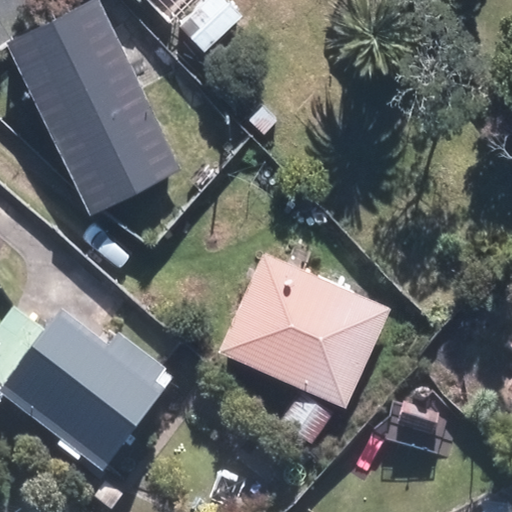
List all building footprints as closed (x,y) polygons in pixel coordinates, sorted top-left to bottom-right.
[(183,163),(103,0),(74,0),(6,33),(91,207),(183,163)] [(154,0),(171,17),(189,0),(154,0)] [(204,48),(243,11),(232,0),(199,0),(178,21),(204,48)] [(392,302),(263,242),(217,342),(346,402),(392,302)] [(81,458),(102,474),(176,377),(118,334),(107,348),(60,312),(46,332),(15,308),(0,326),(0,402),(3,399),(60,442),(57,446),(78,462),(81,458)] [(299,387),(278,416),(312,440),(333,410),(299,387)] [(176,511),(164,503),(157,511),(176,511)]
